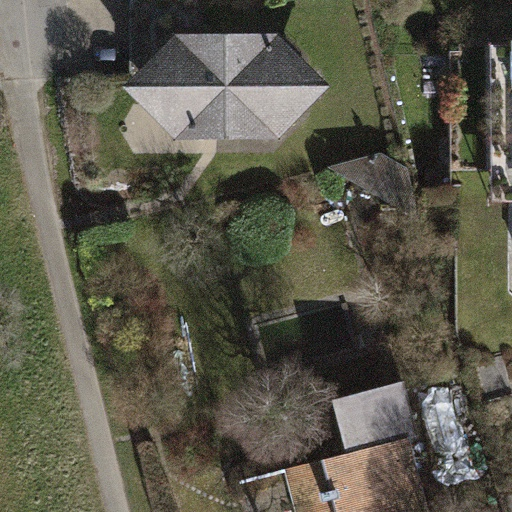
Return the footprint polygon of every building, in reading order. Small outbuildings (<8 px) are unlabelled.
[(276,0),(125,0),(124,86),(172,140),(279,138),(328,86),(278,31),(276,0)] [(511,37),(497,37),(501,200),(511,200),(511,37)] [(0,127),(10,126),(0,83),(0,127)] [(345,448),(418,430),(405,380),(332,398),(345,448)] [(296,511),(431,511),(411,435),(285,468),(296,511)]
